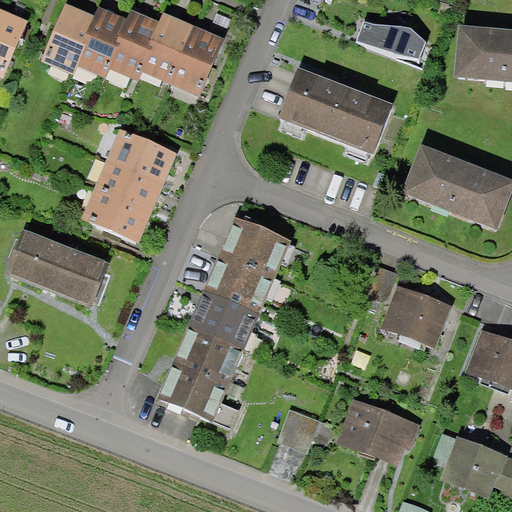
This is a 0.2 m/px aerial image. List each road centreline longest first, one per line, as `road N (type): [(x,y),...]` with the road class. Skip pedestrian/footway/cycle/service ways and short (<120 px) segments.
road 1 (residential): [(511,290),(216,174)]
road 2 (residential): [(216,174),(101,432)]
road 3 (residential): [(101,432),(298,511)]
road 4 (residential): [(291,0),(216,174)]
